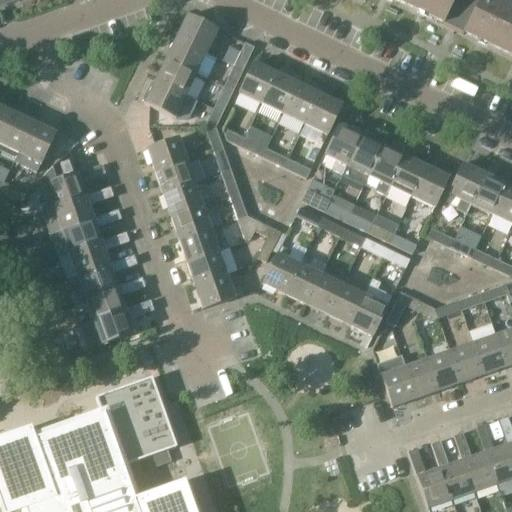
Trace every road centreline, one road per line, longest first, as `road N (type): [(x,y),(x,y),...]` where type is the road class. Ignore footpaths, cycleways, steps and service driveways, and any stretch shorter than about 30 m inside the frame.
road 1 (residential): [(196,373),(107,123),(56,85),(40,33)]
road 2 (residential): [(511,134),(224,0)]
road 3 (residential): [(397,439),(511,399)]
